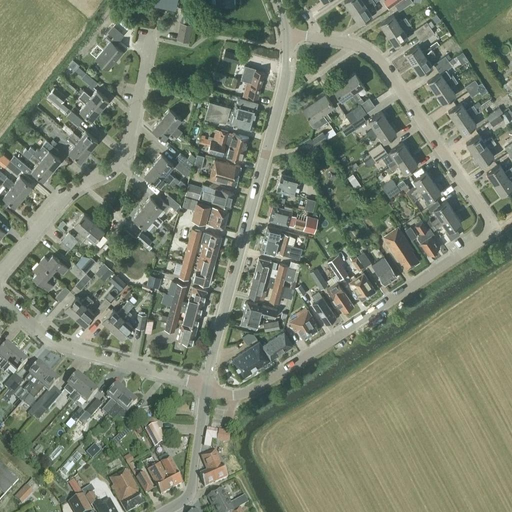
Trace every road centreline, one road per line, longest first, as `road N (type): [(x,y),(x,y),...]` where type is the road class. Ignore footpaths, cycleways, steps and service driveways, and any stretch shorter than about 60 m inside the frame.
road 1 (residential): [(206,387),(246,392),(494,231),(373,55),(285,33)]
road 2 (tertiary): [(206,387),(281,95),(285,33)]
road 3 (residential): [(0,273),(76,187),(123,156),(151,29)]
road 4 (residential): [(206,387),(50,341),(0,297)]
road 5 (tertiary): [(164,511),(188,495),(206,387)]
